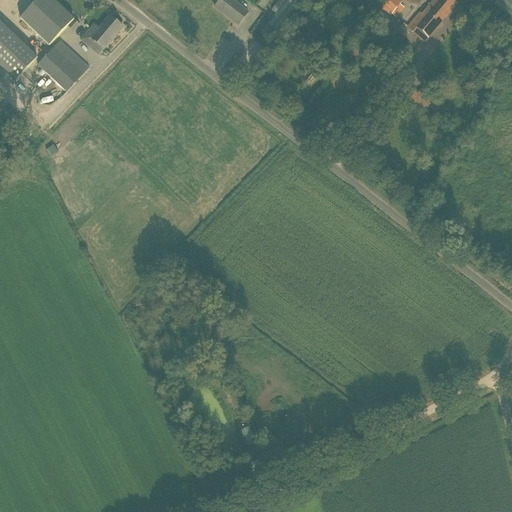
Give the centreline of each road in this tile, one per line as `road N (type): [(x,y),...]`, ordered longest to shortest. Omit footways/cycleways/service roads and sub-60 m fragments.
road 1 (unclassified): [(511,306),(117,0)]
road 2 (track): [(237,511),(503,372)]
